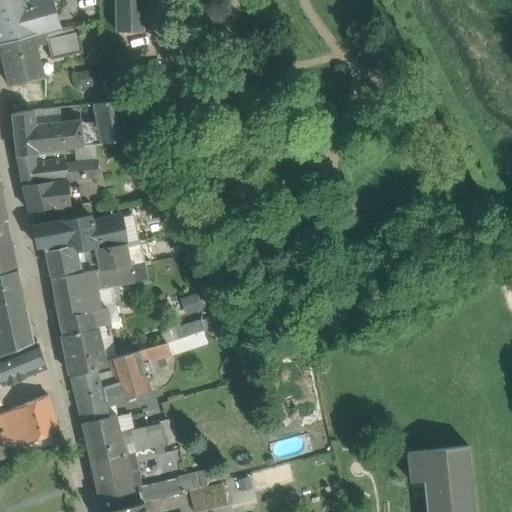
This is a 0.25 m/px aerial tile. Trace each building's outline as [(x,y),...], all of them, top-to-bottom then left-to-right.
[(26,0),(0,0),(0,43),(33,35),(59,28),(49,0),(27,2),(26,0)] [(142,0),(116,0),(117,32),(143,32),(142,0)] [(59,28),(33,35),(35,43),(47,43),(46,40),(75,33),(74,26),(59,28)] [(75,33),(46,40),(47,43),(51,60),(83,52),(78,32),(75,33)] [(33,35),(0,43),(0,51),(9,85),(44,78),(35,43),(33,35)] [(81,72),(83,81),(104,77),(102,68),(81,72)] [(138,83),(174,153),(193,143),(157,73),(138,83)] [(118,101),(93,104),(93,106),(94,106),(98,129),(101,144),(134,140),(118,101)] [(61,108),(34,110),(36,125),(64,122),(61,108)] [(64,122),(36,125),(34,110),(12,114),(17,155),(38,152),(101,144),(98,129),(82,131),(81,120),(64,122)] [(38,152),(17,155),(23,185),(40,182),(36,163),(35,154),(38,154),(38,152)] [(63,160),(36,163),(40,182),(52,181),(66,179),(63,160)] [(96,162),(69,164),(70,179),(97,177),(96,162)] [(40,182),(23,185),(29,212),(55,208),(54,207),(68,205),(66,181),(52,183),(52,181),(40,182)] [(68,205),(70,219),(91,215),(88,202),(68,205)] [(152,206),(153,216),(169,213),(168,203),(152,206)] [(112,217),(92,222),(91,215),(33,226),(37,247),(44,245),(46,251),(75,244),(77,251),(82,250),(118,245),(117,243),(122,237),(119,222),(112,217)] [(0,221),(0,288),(20,284),(18,278),(7,220),(0,221)] [(119,222),(122,237),(132,235),(129,220),(119,222)] [(126,244),(131,265),(138,264),(134,242),(126,244)] [(75,244),(46,251),(52,280),(81,273),(77,251),(75,244)] [(118,245),(82,250),(85,264),(98,261),(100,269),(114,267),(131,265),(126,244),(118,245)] [(131,265),(133,275),(141,274),(138,264),(131,265)] [(131,265),(114,267),(116,278),(133,275),(131,265)] [(81,273),(52,280),(59,317),(62,335),(96,328),(93,311),(106,309),(105,297),(103,289),(98,290),(96,281),(116,278),(114,267),(100,269),(83,272),(81,273)] [(20,284),(0,288),(0,356),(32,343),(20,284)] [(181,297),(185,312),(207,306),(203,291),(181,297)] [(202,321),(175,329),(179,339),(194,334),(205,330),(202,321)] [(62,335),(67,362),(91,357),(93,370),(105,367),(98,335),(110,332),(109,325),(96,328),(62,335)] [(164,333),(166,343),(179,339),(175,329),(164,333)] [(194,334),(179,339),(166,343),(170,355),(199,346),(194,334)] [(0,378),(2,384),(45,367),(36,342),(32,343),(0,356),(0,378)] [(166,343),(139,351),(142,363),(170,355),(166,343)] [(139,351),(109,360),(112,371),(116,384),(103,388),(107,405),(151,391),(142,363),(139,351)] [(91,357),(67,362),(70,375),(93,370),(91,357)] [(96,371),(71,378),(82,423),(108,416),(96,371)] [(112,371),(99,376),(103,388),(116,384),(112,371)] [(48,395),(2,414),(6,426),(8,429),(14,446),(15,448),(58,431),(48,395)] [(161,429),(121,438),(116,414),(108,416),(82,423),(91,462),(125,454),(155,447),(164,446),(167,445),(162,429),(161,429)] [(172,418),(159,422),(161,429),(162,429),(167,445),(179,442),(172,418)] [(8,429),(0,432),(0,444),(2,451),(14,446),(8,429)] [(306,432),(271,443),(276,459),(311,448),(306,432)] [(164,446),(155,447),(157,454),(165,452),(164,446)] [(473,511),(466,447),(409,453),(412,482),(425,480),(428,511),(473,511)] [(125,454),(91,462),(103,511),(104,511),(137,503),(125,454)] [(203,473),(179,478),(182,492),(189,491),(200,488),(206,486),(203,473)] [(179,478),(141,487),(144,502),(166,497),(166,496),(182,492),(179,478)] [(222,483),(211,486),(216,508),(227,505),(222,483)] [(211,486),(200,488),(205,510),(216,508),(211,486)] [(200,488),(189,491),(194,511),(197,511),(205,510),(200,488)] [(137,503),(104,511),(103,511),(146,511),(144,502),(137,503)]
